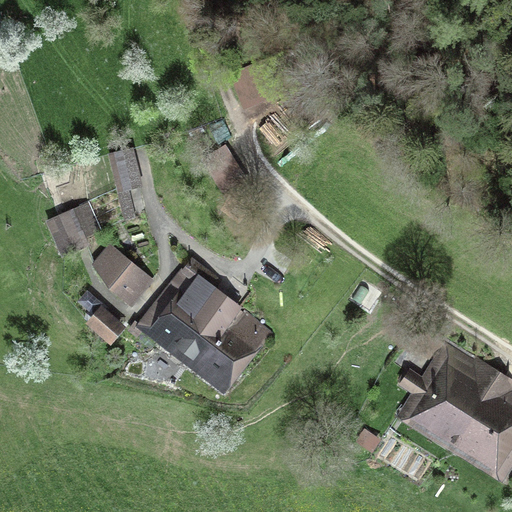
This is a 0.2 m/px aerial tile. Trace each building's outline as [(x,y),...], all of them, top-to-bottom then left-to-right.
[(263,61),(234,73),(246,101),(274,90),(263,61)] [(133,149),(118,153),(126,189),(142,185),(133,149)] [(219,150),(204,160),(227,195),(242,185),(219,150)] [(92,204),(50,222),(65,258),(89,247),(86,240),(104,233),(92,204)] [(114,245),(97,264),(113,287),(133,303),(149,282),(130,266),(114,245)] [(197,257),(148,314),(224,376),(260,333),(242,319),(232,331),(220,321),(236,303),(217,287),(223,279),(197,257)] [(105,313),(94,326),(110,341),(122,327),(105,313)] [(511,434),(511,404),(449,365),(446,369),(440,366),(432,378),(438,382),(430,393),(422,388),(409,408),(501,468),(511,451),(511,446),(507,443),(511,434)]
